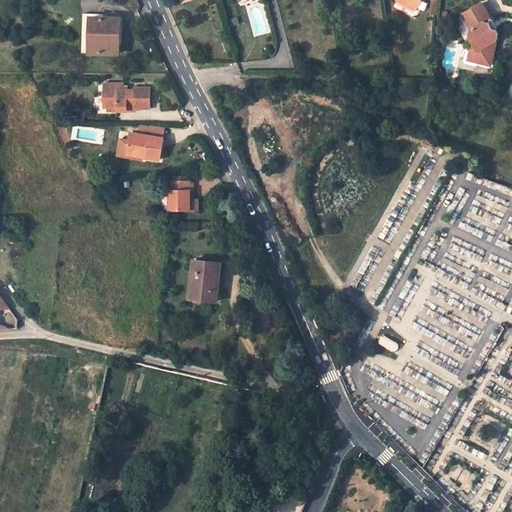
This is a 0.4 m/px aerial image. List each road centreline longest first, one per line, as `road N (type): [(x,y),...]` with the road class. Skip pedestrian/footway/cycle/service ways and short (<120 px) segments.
road 1 (tertiary): [(152,0),(336,395)]
road 2 (residential): [(336,395),(304,397),(38,333),(0,335)]
